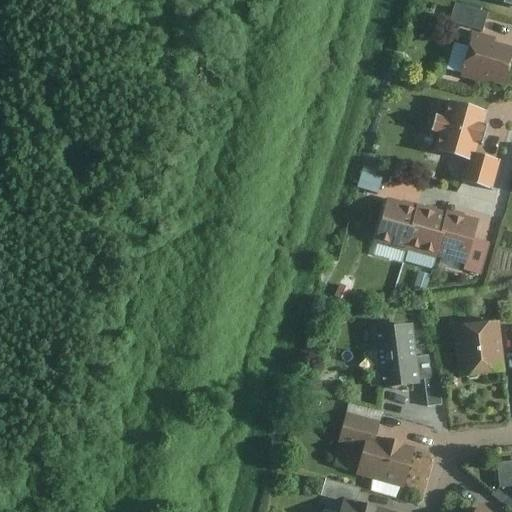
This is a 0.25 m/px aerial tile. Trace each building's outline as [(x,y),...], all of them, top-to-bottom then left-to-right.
[(511,0),(482,0),(482,1),(511,9),(511,0)] [(460,7),(479,13),(480,9),(461,3),(460,7)] [(460,7),(451,5),(446,24),(481,34),(486,15),(479,13),(460,7)] [(487,86),(503,90),(511,56),(511,50),(492,45),(494,39),(470,33),(456,79),(486,88),(487,86)] [(473,159),(485,115),(443,103),(438,120),(431,119),(426,137),(433,139),(429,152),(465,162),(471,164),(473,159)] [(496,165),(473,159),(471,164),(465,162),(459,185),(488,193),(496,165)] [(361,187),(378,189),(380,172),(363,170),(361,187)] [(402,250),(416,208),(387,198),(373,241),(402,250)] [(431,259),(444,217),(416,208),(402,250),(431,259)] [(469,241),(474,225),(444,217),(431,259),(461,269),(469,241)] [(485,245),(469,241),(461,269),(459,275),(475,279),(485,245)] [(426,278),(416,275),(412,289),(422,292),(426,278)] [(348,291),(338,286),(332,298),(343,302),(348,291)] [(454,379),(497,375),(493,326),(449,330),(454,379)] [(417,389),(411,329),(371,333),(377,393),(417,389)] [(439,407),(436,379),(419,381),(422,409),(439,407)] [(334,447),(356,453),(358,443),(370,446),(376,425),(344,417),(334,447)] [(400,490),(409,455),(370,446),(358,443),(356,453),(350,479),(400,490)] [(511,458),(497,461),(500,484),(511,482),(511,458)] [(363,486),(329,477),(324,495),(348,502),(358,505),(363,486)] [(511,492),(508,490),(500,501),(511,509),(511,492)] [(494,511),(479,499),(468,511),(494,511)] [(384,511),(358,505),(348,502),(345,511),(384,511)]
